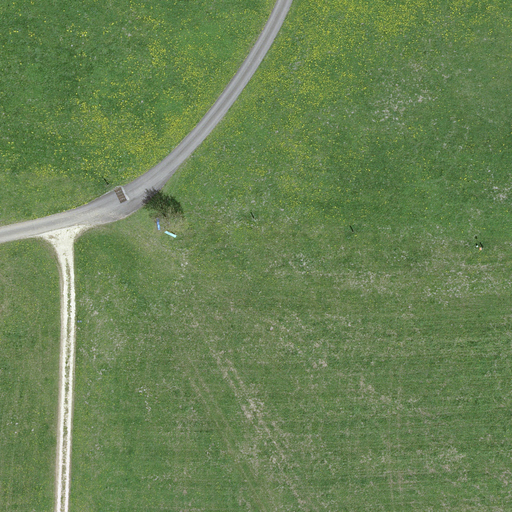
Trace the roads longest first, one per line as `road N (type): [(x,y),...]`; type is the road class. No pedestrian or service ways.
road 1 (track): [(284,0),(241,79),(165,169),(58,222)]
road 2 (track): [(61,511),(70,281),(58,222)]
